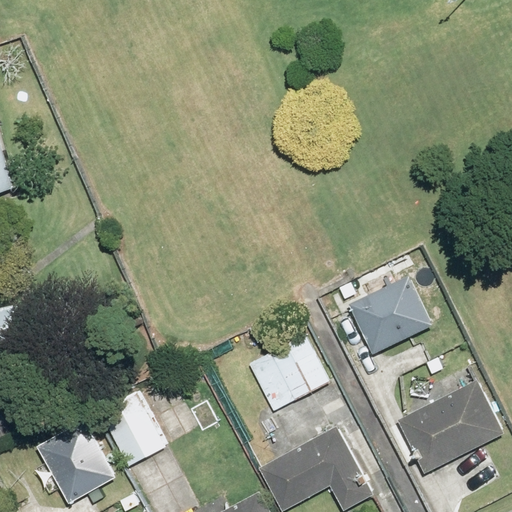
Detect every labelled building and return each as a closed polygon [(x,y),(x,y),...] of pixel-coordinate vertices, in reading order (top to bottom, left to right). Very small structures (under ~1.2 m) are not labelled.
[(0,97),(0,192),(24,186),(0,97)] [(348,303),(371,354),(441,323),(418,271),(348,303)] [(0,374),(13,372),(42,367),(28,292),(0,296),(0,374)] [(312,322),(253,351),(281,405),(339,375),(312,322)] [(479,382),(399,421),(424,472),(504,434),(479,382)] [(148,387),(108,408),(139,466),(179,444),(148,387)] [(70,511),(120,485),(84,417),(34,444),(70,511)] [(350,422),(274,463),(298,507),(333,488),(345,511),(349,511),(388,492),(350,422)] [(215,511),(286,511),(269,482),(215,511)]
